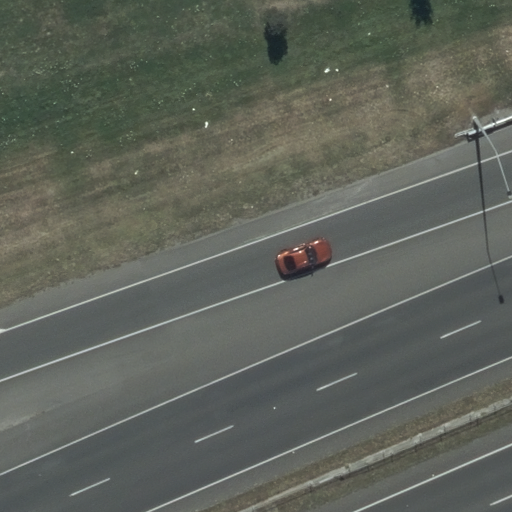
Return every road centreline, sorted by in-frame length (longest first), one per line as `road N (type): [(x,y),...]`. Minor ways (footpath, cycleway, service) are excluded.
road 1 (motorway): [(0,358),(511,185)]
road 2 (motorway): [(35,511),(511,310)]
